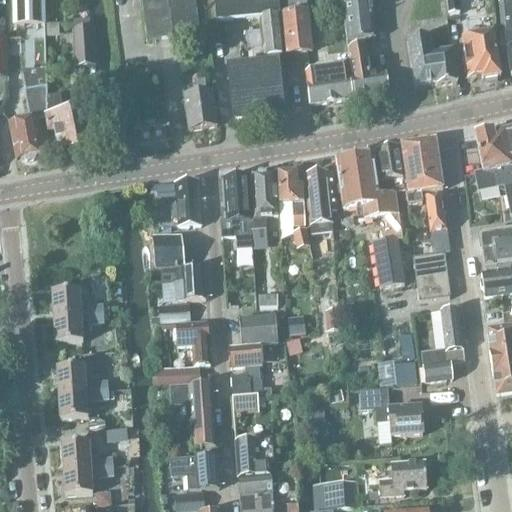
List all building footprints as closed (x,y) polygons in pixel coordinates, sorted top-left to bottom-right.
[(12,0),(13,29),(21,29),(21,42),(22,72),(46,72),(43,0),(12,0)] [(193,0),(140,0),(147,42),(199,35),(193,0)] [(260,19),(263,49),(264,59),(284,57),(278,0),(213,0),(214,3),(216,24),(260,19)] [(341,0),(347,44),(375,41),(370,0),(341,0)] [(300,3),(280,5),(281,17),(282,16),(286,56),(312,53),(308,14),(302,14),(300,3)] [(496,35),(499,55),(508,54),(511,78),(511,77),(511,3),(499,5),(502,34),(496,35)] [(74,32),(75,70),(95,68),(90,30),(74,32)] [(464,53),(462,53),(468,84),(470,84),(470,80),(482,78),(482,82),(500,79),(493,35),(462,40),(464,53)] [(408,42),(415,88),(435,85),(436,89),(457,86),(451,53),(431,56),(429,39),(408,42)] [(239,52),(240,61),(264,59),(263,49),(239,52)] [(348,51),(356,101),(388,96),(383,61),(368,64),(365,49),(348,51)] [(276,67),(230,72),(234,110),(235,120),(281,115),(276,67)] [(306,75),(311,108),(352,102),(347,68),(306,75)] [(184,100),(189,134),(217,129),(212,95),(207,96),(204,83),(194,84),(196,98),(184,100)] [(30,123),(12,126),(10,134),(16,162),(24,161),(27,164),(34,162),(36,159),(44,157),(37,123),(44,121),(43,117),(46,116),(46,90),(26,94),(25,97),(30,123)] [(71,152),(74,155),(81,153),(83,150),(86,149),(78,112),(62,115),(59,98),(47,100),(48,117),(45,118),(48,134),(54,133),(58,153),(67,152),(68,153),(71,152)] [(132,129),(135,147),(171,142),(168,124),(132,129)] [(511,132),(494,136),(493,135),(491,136),(487,133),(480,135),(477,139),(475,139),(483,175),(474,177),(478,195),(504,190),(510,219),(511,218),(511,132)] [(406,183),(408,194),(408,196),(406,197),(408,208),(422,206),(421,195),(442,192),(435,147),(432,144),(401,149),(406,183)] [(398,150),(377,152),(381,183),(393,181),(395,196),(408,194),(406,183),(403,184),(402,180),(398,150)] [(382,189),(383,198),(379,199),(373,157),(355,160),(350,160),(349,157),(348,157),(341,158),(340,162),(336,162),(343,212),(357,211),(359,224),(384,220),(386,233),(381,234),(383,245),(373,247),(380,293),(404,288),(397,244),(402,243),(395,196),(394,196),(393,187),(382,189)] [(277,177),(279,217),(292,217),(293,230),(305,229),(304,205),(303,205),(302,189),(297,189),(296,176),(292,176),(290,174),(284,174),(281,176),(277,177)] [(254,220),(251,221),(251,233),(266,232),(266,220),(278,219),(275,175),(252,178),(254,220)] [(332,175),(305,178),(309,228),(311,238),(333,235),(332,225),(331,214),(336,214),(332,175)] [(226,223),(220,224),(221,241),(236,240),(237,252),(251,251),(250,223),(247,178),(224,181),(226,223)] [(198,184),(175,187),(177,207),(173,207),(170,210),(171,220),(174,223),(178,223),(178,230),(201,229),(198,184)] [(167,233),(165,213),(163,213),(161,188),(136,190),(139,235),(167,233)] [(425,199),(432,250),(433,257),(449,255),(444,216),(445,214),(446,214),(445,207),(444,207),(442,206),(441,197),(425,199)] [(292,236),(296,253),(310,250),(306,232),(292,236)] [(511,233),(481,238),(486,273),(511,269),(511,233)] [(152,244),(155,273),(184,271),(181,241),(152,244)] [(442,256),(413,261),(419,306),(449,301),(449,299),(448,299),(442,256)] [(161,274),(162,287),(174,286),(175,305),(206,302),(204,270),(161,274)] [(482,282),(480,284),(481,290),(483,291),(484,301),(511,297),(511,272),(481,277),(482,282)] [(54,312),(55,321),(81,319),(79,294),(80,294),(80,293),(52,295),(53,312),(54,312)] [(159,310),(160,327),(188,325),(187,308),(159,310)] [(103,318),(102,309),(87,310),(87,319),(103,318)] [(421,356),(425,386),(452,382),(450,367),(464,365),(458,312),(440,314),(445,353),(421,356)] [(325,315),(327,336),(340,334),(338,314),(325,315)] [(87,319),(88,328),(104,327),(103,318),(87,319)] [(81,319),(55,321),(55,330),(54,330),(55,347),(83,345),(83,344),(81,319)] [(239,321),(241,349),(278,347),(275,319),(239,321)] [(176,328),(177,348),(192,347),(194,370),(210,369),(207,326),(176,328)] [(489,354),(489,355),(511,351),(511,328),(487,332),(490,354),(489,354)] [(411,337),(398,339),(400,351),(413,349),(411,337)] [(302,355),(298,343),(286,346),(289,358),(302,355)] [(231,379),(232,401),(250,400),(250,398),(262,397),(261,383),(259,383),(258,370),(262,369),(261,349),(230,351),(229,351),(230,372),(245,371),(246,378),(231,379)] [(511,351),(489,355),(492,377),(511,373),(511,351)] [(416,386),(414,367),(394,370),(396,389),(416,386)] [(59,388),(59,397),(86,395),(84,371),(85,369),(57,371),(58,388),(59,388)] [(511,373),(492,377),(493,377),(497,399),(511,396),(511,373)] [(195,374),(157,376),(158,388),(196,386),(195,374)] [(108,394),(107,385),(92,386),(92,395),(108,394)] [(169,389),(171,409),(178,408),(186,408),(187,424),(192,424),(193,452),(216,451),(212,387),(189,388),(169,389)] [(388,392),(360,394),(361,415),(375,414),(376,426),(390,425),(391,440),(423,438),(421,410),(389,412),(388,392)] [(92,395),(93,404),(108,403),(108,394),(92,395)] [(86,395),(59,397),(60,406),(59,406),(60,423),(88,422),(88,420),(87,420),(86,395)] [(250,400),(232,401),(233,413),(258,412),(257,400),(250,400)] [(324,415),(308,417),(311,445),(326,443),(324,415)] [(103,435),(104,447),(133,445),(132,433),(103,435)] [(272,443),(235,445),(238,481),(265,479),(271,479),(270,467),(273,467),(272,443)] [(112,461),(90,462),(89,447),(89,446),(62,447),(63,465),(64,465),(64,473),(113,470),(112,461)] [(219,492),(217,460),(170,463),(172,481),(191,480),(192,493),(219,492)] [(392,484),(379,485),(380,501),(404,500),(403,495),(426,493),(425,466),(391,469),(392,484)] [(113,470),(64,473),(65,482),(64,482),(65,500),(93,498),(92,497),(91,478),(97,477),(98,481),(113,480),(113,470)] [(295,479),(279,480),(280,501),(297,500),(295,479)] [(273,511),(271,480),(237,483),(239,511),(273,511)] [(331,487),(332,511),(345,511),(351,511),(358,511),(357,486),(331,487)] [(175,499),(176,511),(202,511),(202,497),(175,499)]
